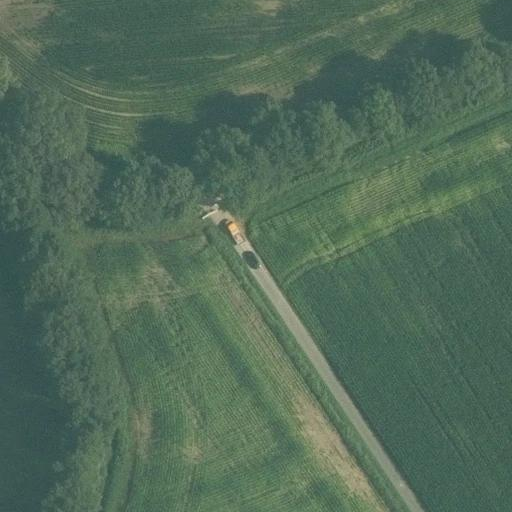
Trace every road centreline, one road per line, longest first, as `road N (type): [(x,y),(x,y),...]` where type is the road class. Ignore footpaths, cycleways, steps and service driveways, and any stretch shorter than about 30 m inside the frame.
road 1 (unclassified): [(0,127),(87,184),(149,188),(185,180),(200,190),(411,511)]
road 2 (track): [(511,41),(185,180)]
